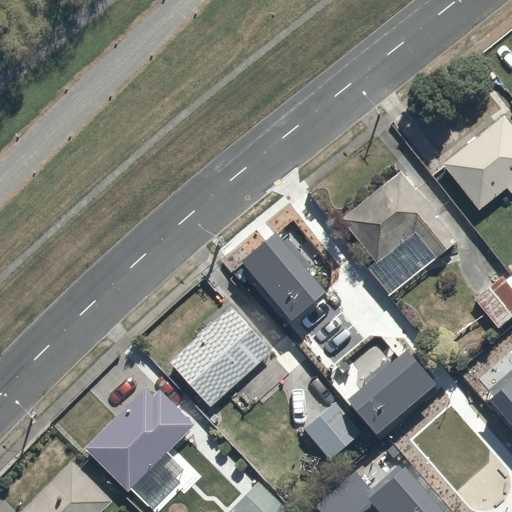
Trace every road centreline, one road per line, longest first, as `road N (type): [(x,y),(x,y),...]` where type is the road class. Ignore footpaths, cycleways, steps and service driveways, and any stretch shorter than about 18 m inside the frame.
road 1 (secondary): [(0,398),(174,228),(457,0)]
road 2 (track): [(190,0),(0,188)]
